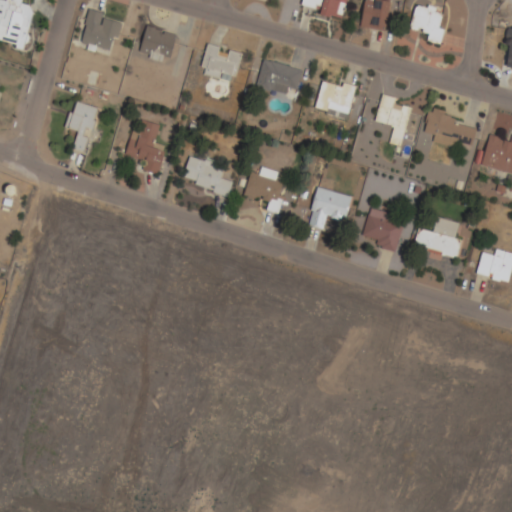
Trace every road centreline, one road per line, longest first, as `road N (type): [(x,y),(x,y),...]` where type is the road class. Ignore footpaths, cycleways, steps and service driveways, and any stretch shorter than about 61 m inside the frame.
road 1 (residential): [(511,320),(0,156)]
road 2 (residential): [(511,99),(168,0)]
road 3 (residential): [(21,166),(66,0)]
